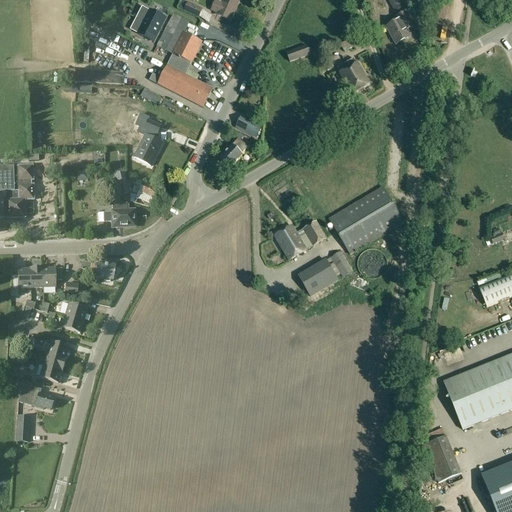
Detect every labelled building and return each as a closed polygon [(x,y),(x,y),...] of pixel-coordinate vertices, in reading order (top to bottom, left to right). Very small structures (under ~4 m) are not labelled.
[(239,0),(222,0),(221,4),(215,1),(211,11),(217,13),(216,15),(230,21),(239,0)] [(389,0),(396,12),(406,6),(402,0),(389,0)] [(184,11),(199,18),(203,9),(188,2),(184,11)] [(142,8),(137,19),(160,31),(166,19),(150,11),(149,11),(142,8)] [(394,19),(395,22),(387,27),(396,45),(410,37),(407,32),(417,27),(408,11),(394,19)] [(157,47),(173,55),(184,33),(189,23),(173,15),(157,47)] [(137,19),(131,30),(138,34),(137,35),(153,43),(160,31),(137,19)] [(355,43),(360,41),(356,32),(350,34),(355,43)] [(202,43),(184,33),(173,55),(160,79),(152,74),(149,81),(203,108),(212,90),(196,81),(199,76),(188,71),(202,43)] [(353,47),(350,41),(341,46),(344,53),(353,47)] [(306,47),(286,54),(289,63),(309,56),(306,47)] [(345,64),(361,90),(369,85),(357,64),(356,64),(354,59),(345,64)] [(331,62),(324,66),(327,71),(334,68),(331,62)] [(361,90),(345,64),(337,69),(340,74),(352,95),(361,90)] [(159,97),(144,89),(140,97),(156,105),(157,102),(160,104),(163,100),(159,98),(159,97)] [(236,127),(256,137),(261,126),(242,116),(236,127)] [(147,121),(144,129),(149,132),(147,137),(144,136),(145,137),(134,158),(133,157),(133,158),(151,167),(151,166),(150,166),(160,145),(161,145),(162,145),(151,140),(154,134),(157,135),(160,127),(147,121)] [(233,145),(220,158),(230,168),(242,155),(241,155),(248,147),(238,139),(233,145)] [(7,213),(7,219),(25,218),(24,201),(34,201),(33,186),(29,186),(29,182),(33,182),(33,166),(17,167),(18,168),(13,168),(13,167),(0,167),(0,220),(4,220),(4,214),(7,213)] [(124,174),(115,177),(120,197),(129,195),(124,174)] [(131,185),(140,188),(141,182),(133,179),(131,185)] [(153,198),(156,191),(145,185),(142,193),(153,198)] [(404,224),(383,187),(328,220),(350,256),(404,224)] [(112,212),(111,212),(111,214),(109,214),(109,223),(111,223),(112,229),(120,229),(120,227),(134,227),(134,217),(135,217),(134,211),(128,211),(128,205),(112,205),(112,212)] [(305,235),(299,239),(292,227),(275,237),(289,261),(306,251),(313,247),(313,248),(327,239),(317,222),(302,230),(305,235)] [(490,239),(488,240),(490,245),(493,245),(505,240),(502,234),(500,234),(498,228),(493,230),(495,236),(490,239)] [(331,258),(343,279),(353,273),(341,252),(331,258)] [(298,276),(311,298),(339,282),(326,260),(298,276)] [(96,264),(82,262),(80,270),(90,272),(90,271),(95,271),(93,278),(104,280),(104,282),(110,283),(110,281),(112,281),(113,275),(114,275),(114,274),(113,273),(114,267),(96,264)] [(29,270),(30,289),(43,289),(42,270),(42,269),(29,270)] [(55,269),(42,270),(43,289),(55,288),(55,269)] [(30,289),(29,270),(17,270),(18,290),(30,289)] [(447,274),(448,280),(457,278),(455,272),(447,274)] [(511,273),(478,288),(487,308),(511,297),(511,273)] [(64,296),(77,297),(79,285),(65,283),(64,296)] [(68,304),(65,316),(84,322),(87,310),(68,304)] [(80,334),(84,322),(65,316),(61,328),(80,334)] [(50,342),(47,354),(65,360),(69,348),(50,342)] [(47,354),(43,367),(61,372),(62,372),(65,360),(47,354)] [(511,355),(443,383),(462,431),(511,410),(511,355)] [(61,372),(43,367),(39,378),(58,384),(61,372)] [(17,403),(34,408),(43,410),(43,409),(49,411),(50,409),(52,409),(53,406),(51,404),(53,399),(38,395),(40,390),(22,385),(17,403)] [(28,444),(30,418),(17,417),(15,443),(28,444)] [(422,446),(436,485),(459,476),(445,438),(422,446)] [(511,511),(511,464),(481,477),(494,511),(511,511)]
